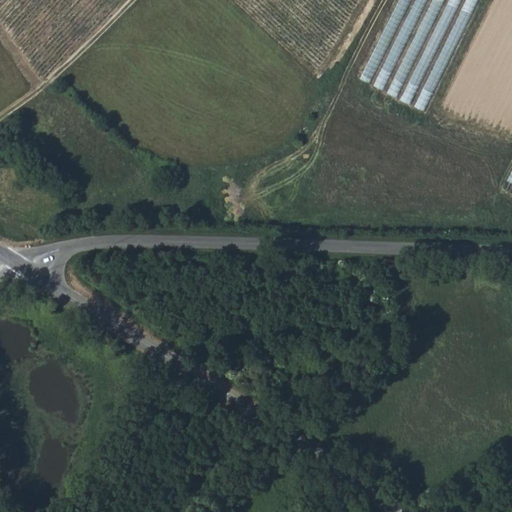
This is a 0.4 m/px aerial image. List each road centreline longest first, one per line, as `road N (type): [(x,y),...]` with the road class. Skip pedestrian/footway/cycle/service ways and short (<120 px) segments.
road 1 (unclassified): [(13,262),(144,237),(511,252)]
road 2 (tertiary): [(13,262),(321,454),(395,511)]
